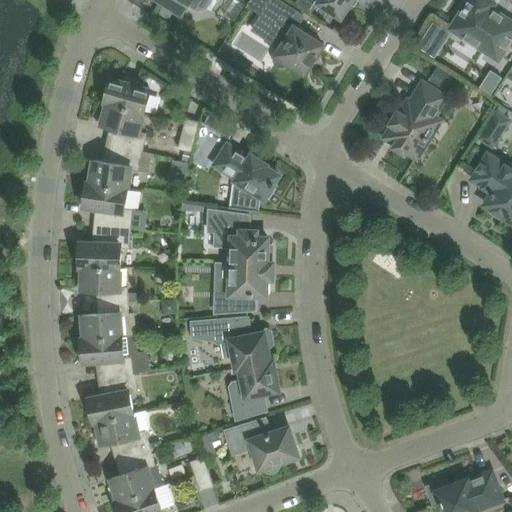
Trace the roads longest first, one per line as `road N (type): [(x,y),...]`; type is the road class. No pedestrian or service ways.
road 1 (residential): [(75,511),(49,416),(38,243),(54,122),(93,14)]
road 2 (residential): [(323,153),(316,317),(327,397),(355,468)]
road 3 (residential): [(323,153),(93,14)]
road 4 (residential): [(511,276),(323,153)]
road 5 (residential): [(355,468),(506,410),(511,372)]
road 6 (residential): [(419,0),(323,153)]
road 7 (residential): [(238,511),(355,468)]
